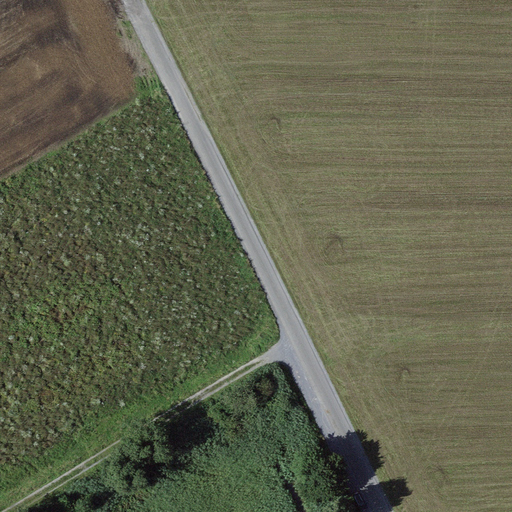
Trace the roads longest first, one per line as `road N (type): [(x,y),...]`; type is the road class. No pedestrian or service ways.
road 1 (unclassified): [(132,0),(384,511)]
road 2 (track): [(296,339),(21,511)]
